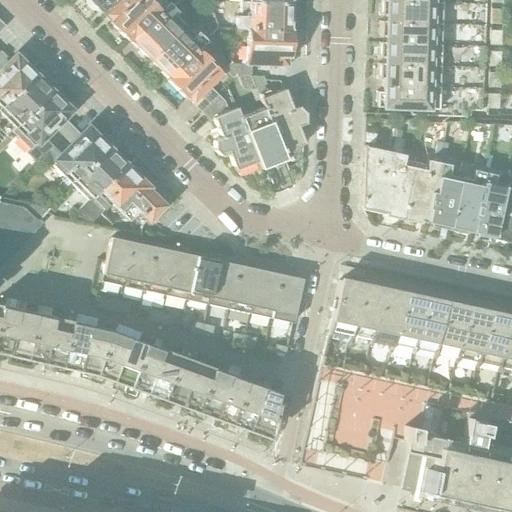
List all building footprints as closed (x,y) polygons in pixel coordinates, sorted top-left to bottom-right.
[(85,0),(86,1),(87,5),(93,11),(97,12),(98,13),(111,0),(85,0)] [(130,42),(168,3),(167,3),(159,11),(148,0),(119,0),(104,16),(110,22),(108,24),(128,43),(130,42)] [(439,24),(439,2),(385,0),(379,0),(379,16),(384,16),(384,22),(439,24)] [(482,112),(485,0),(439,0),(439,2),(439,24),(438,45),(437,66),(436,88),(436,110),(409,109),(409,116),(413,116),(471,118),(471,112),(482,112)] [(289,4),(239,1),(239,14),(234,14),(234,28),(245,29),(263,29),(288,31),(289,4)] [(148,60),(183,25),(173,15),(176,12),(168,3),(130,42),(148,60)] [(501,25),(501,10),(490,10),(489,24),(501,25)] [(438,45),(439,24),(384,22),(379,22),(378,37),(383,37),(383,43),(438,45)] [(167,78),(205,41),(196,32),(193,35),(183,25),(148,60),(167,78)] [(289,58),(290,46),(293,46),(296,44),(297,36),(294,34),(290,34),(290,32),(290,31),(288,31),(245,29),(244,65),(232,64),(231,62),(223,70),(232,79),(236,75),(251,76),(251,66),(272,67),(287,67),(287,58),(289,58)] [(500,46),(500,31),(489,31),(488,46),(500,46)] [(186,98),(200,112),(217,95),(210,88),(223,75),(197,49),(205,41),(165,80),(185,100),(186,98)] [(437,66),(438,45),(383,43),(378,43),(377,58),(383,58),(382,64),(437,66)] [(499,67),(500,53),(488,52),(488,67),(499,67)] [(0,105),(1,106),(18,124),(49,93),(43,86),(43,83),(37,76),(34,77),(32,75),(25,68),(25,65),(19,59),(16,59),(14,57),(7,64),(0,56),(0,105)] [(436,88),(437,66),(382,64),(377,64),(377,79),(382,80),(382,86),(436,88)] [(498,88),(499,74),(487,73),(487,88),(498,88)] [(261,87),(258,79),(251,79),(253,85),(256,89),(261,87)] [(436,110),(436,88),(382,86),(381,93),(376,93),(376,108),(409,109),(436,110)] [(255,89),(250,91),(254,101),(259,99),(255,89)] [(261,106),(280,153),(302,144),(296,127),(303,124),(303,114),(297,107),(296,107),(292,99),(287,101),(283,90),(262,98),(259,99),(261,106)] [(32,146),(42,156),(70,127),(63,120),(70,114),(68,111),(67,107),(60,100),(57,101),(49,93),(18,124),(37,142),(32,146)] [(255,163),(238,115),(235,108),(227,112),(223,102),(217,95),(200,112),(209,121),(212,120),(219,138),(213,141),(213,150),(220,157),(227,154),(234,171),(255,163)] [(498,110),(498,95),(487,95),(486,109),(498,110)] [(283,160),(280,153),(261,106),(238,115),(255,163),(258,170),(283,160)] [(73,179),(104,147),(97,140),(98,137),(91,131),(88,131),(86,130),(80,137),(70,127),(42,156),(63,177),(60,180),(61,181),(56,187),(61,192),(73,179)] [(402,219),(414,162),(401,159),(402,155),(400,155),(403,140),(400,140),(401,131),(397,130),(395,139),(392,153),(390,153),(386,175),(383,174),(378,194),(381,195),(377,214),(402,219)] [(374,144),(376,135),(364,133),(364,142),(374,144)] [(0,151),(11,141),(6,136),(0,142),(0,151)] [(439,156),(442,143),(437,142),(434,154),(439,156)] [(442,143),(439,156),(444,157),(447,144),(442,143)] [(73,179),(91,197),(122,166),(121,164),(121,161),(115,155),(112,155),(104,147),(73,179)] [(362,211),(377,214),(381,195),(378,194),(383,174),(386,175),(390,153),(363,147),(360,208),(362,211)] [(418,220),(424,221),(428,208),(425,208),(429,192),(431,192),(434,176),(437,163),(425,160),(424,164),(414,162),(402,219),(417,223),(418,220)] [(430,226),(447,229),(459,171),(449,169),(449,165),(437,163),(434,176),(431,192),(429,192),(425,208),(428,208),(424,221),(431,223),(430,226)] [(122,166),(91,197),(76,212),(73,221),(86,224),(87,221),(90,223),(103,210),(104,211),(110,204),(128,222),(129,222),(141,226),(149,218),(152,221),(162,212),(159,209),(161,207),(144,190),(145,189),(140,183),(141,180),(134,173),(131,174),(122,166)] [(463,230),(471,231),(473,218),(470,217),(474,202),(477,202),(480,186),(477,185),(480,172),(471,170),(471,174),(459,171),(447,229),(463,232),(463,230)] [(475,235),(492,239),(504,182),(493,180),(494,175),(480,172),(477,185),(480,186),(477,202),(474,202),(470,217),(473,218),(471,231),(476,232),(475,235)] [(509,240),(511,240),(511,183),(504,182),(492,239),(508,242),(509,240)] [(0,263),(37,223),(36,223),(46,212),(49,209),(0,198),(0,263)] [(53,212),(60,204),(55,200),(48,208),(53,212)] [(121,287),(130,243),(109,238),(109,240),(100,282),(121,287)] [(121,287),(143,291),(152,247),(130,243),(121,287)] [(164,296),(173,252),(152,247),(143,291),(164,296)] [(185,301),(194,257),(173,252),(164,296),(185,301)] [(206,305),(216,261),(194,257),(185,301),(206,305)] [(206,305),(227,310),(237,266),(216,261),(206,305)] [(227,310),(248,314),(258,270),(237,266),(227,310)] [(269,319),(279,275),(258,270),(248,314),(269,319)] [(279,275),(269,319),(291,324),(300,281),(301,280),(279,275)] [(349,341),(361,284),(338,279),(326,336),(349,341)] [(370,345),(383,288),(361,284),(349,341),(370,345)] [(393,350),(405,293),(383,288),(370,345),(393,350)] [(414,355),(427,298),(405,293),(393,350),(414,355)] [(105,310),(107,300),(97,298),(94,308),(105,310)] [(435,359),(448,303),(427,298),(414,355),(435,359)] [(107,300),(105,310),(116,313),(118,302),(107,300)] [(127,315),(129,305),(118,302),(116,313),(127,315)] [(456,364),(468,307),(448,303),(435,359),(456,364)] [(0,354),(4,356),(14,309),(0,306),(0,354)] [(478,369),(490,312),(468,307),(456,364),(478,369)] [(22,360),(32,313),(14,309),(4,356),(22,360)] [(157,324),(160,313),(149,310),(147,321),(157,324)] [(498,373),(510,316),(490,312),(478,369),(498,373)] [(39,364),(50,317),(32,313),(22,360),(39,364)] [(160,313),(157,324),(169,326),(171,315),(160,313)] [(511,376),(511,316),(510,316),(498,373),(511,376)] [(39,364),(57,368),(67,321),(50,317),(39,364)] [(74,372),(85,325),(67,321),(57,368),(74,372)] [(188,333),(199,335),(202,324),(191,322),(188,333)] [(202,324),(199,335),(210,338),(213,327),(202,324)] [(74,372),(91,375),(106,330),(105,330),(85,325),(74,372)] [(92,376),(108,382),(124,337),(106,330),(91,375),(92,376)] [(230,344),(241,347),(244,336),(233,334),(230,344)] [(244,336),(241,347),(252,349),(254,338),(244,336)] [(511,376),(498,373),(478,369),(456,364),(435,359),(414,355),(393,350),(370,345),(349,341),(326,336),(316,383),(335,387),(321,452),(370,463),(377,429),(393,432),(392,439),(411,443),(401,488),(420,492),(420,494),(421,495),(423,496),(425,495),(429,496),(441,441),(460,445),(461,441),(486,446),(485,450),(489,451),(490,448),(507,451),(506,455),(511,456),(511,376)] [(125,388),(141,343),(124,337),(108,382),(125,388)] [(125,388),(142,394),(158,349),(141,343),(125,388)] [(283,358),(286,347),(275,345),(273,356),(283,358)] [(142,394),(159,400),(175,355),(158,349),(142,394)] [(176,407),(192,362),(175,355),(159,400),(176,407)] [(176,407),(192,413),(209,368),(192,362),(176,407)] [(192,413),(209,419),(226,374),(209,368),(192,413)] [(226,425),(243,380),(226,374),(209,419),(226,425)] [(226,425),(243,432),(260,387),(243,380),(226,425)] [(260,387),(243,432),(266,440),(267,435),(275,398),(276,393),(270,390),(260,387)] [(511,511),(511,456),(506,455),(507,451),(490,448),(489,451),(485,450),(486,446),(461,441),(460,445),(441,441),(429,496),(507,511),(511,511)]
